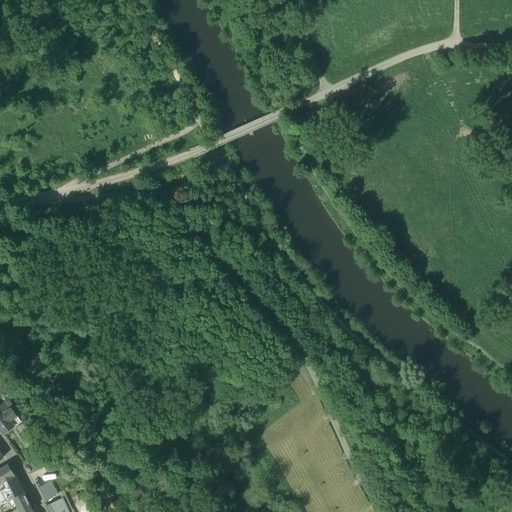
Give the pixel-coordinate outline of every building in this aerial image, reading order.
[(0,414),(3,412),(4,413),(9,410),(4,403),(0,405),(0,414)] [(11,409),(9,410),(4,413),(3,412),(0,414),(0,431),(1,432),(12,424),(8,418),(15,414),(14,414),(11,409)] [(14,427),(12,424),(1,432),(3,435),(14,427)] [(38,460),(29,465),(33,472),(42,467),(38,460)] [(8,467),(0,471),(0,482),(1,484),(2,483),(15,476),(8,467)] [(23,492),(15,476),(2,483),(6,489),(0,492),(0,497),(3,504),(9,500),(12,498),(23,492)] [(57,493),(50,481),(38,488),(45,502),(57,493)] [(18,511),(28,511),(31,511),(30,508),(23,492),(12,498),(17,509),(18,511)] [(69,511),(63,498),(45,506),(48,511),(69,511)] [(70,510),(72,511),(86,511),(87,511),(77,502),(70,510)]
